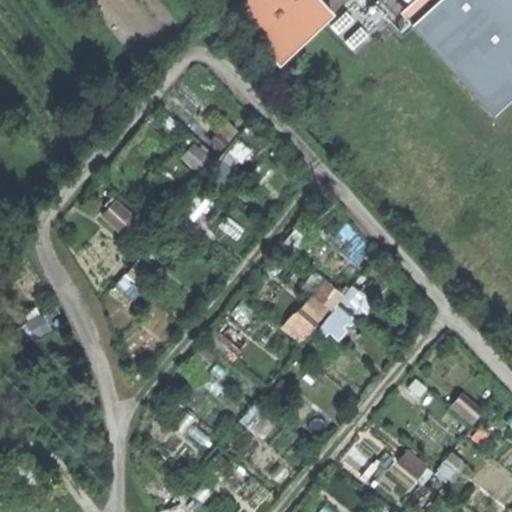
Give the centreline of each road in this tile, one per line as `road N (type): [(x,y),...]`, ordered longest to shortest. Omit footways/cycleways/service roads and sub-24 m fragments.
road 1 (track): [(113,511),(112,428),(91,344),(46,259),(42,219),(177,63),(209,57),(511,383)]
road 2 (track): [(112,428),(321,178)]
road 3 (track): [(277,511),(446,313)]
